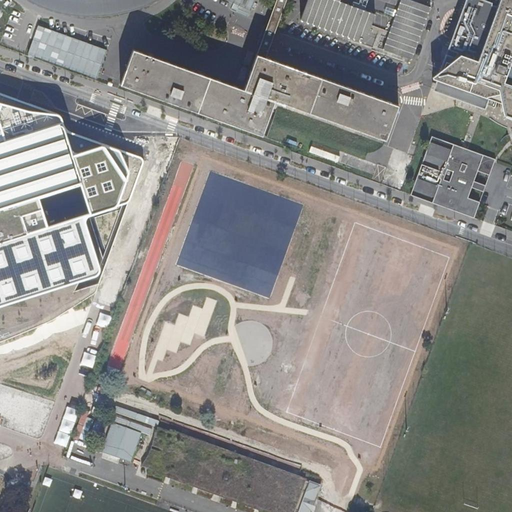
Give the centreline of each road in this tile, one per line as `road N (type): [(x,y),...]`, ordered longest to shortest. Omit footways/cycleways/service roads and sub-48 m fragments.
road 1 (unclassified): [(511,249),(366,196),(345,180),(255,156),(0,63)]
road 2 (unknown): [(25,0),(91,18),(162,0)]
